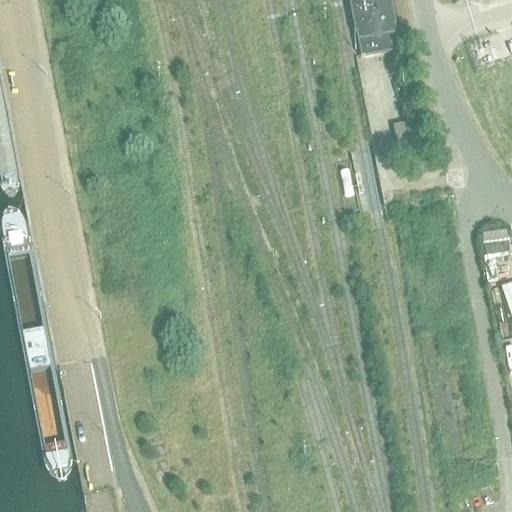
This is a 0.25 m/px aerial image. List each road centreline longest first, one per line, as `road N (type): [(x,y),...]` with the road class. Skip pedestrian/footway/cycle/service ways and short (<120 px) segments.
road 1 (residential): [(511,501),(459,237),(456,144)]
road 2 (unclassified): [(72,305),(14,0)]
road 3 (unclassified): [(138,511),(100,363),(72,305)]
road 4 (unclassified): [(72,305),(108,511)]
road 5 (residential): [(456,144),(433,0)]
